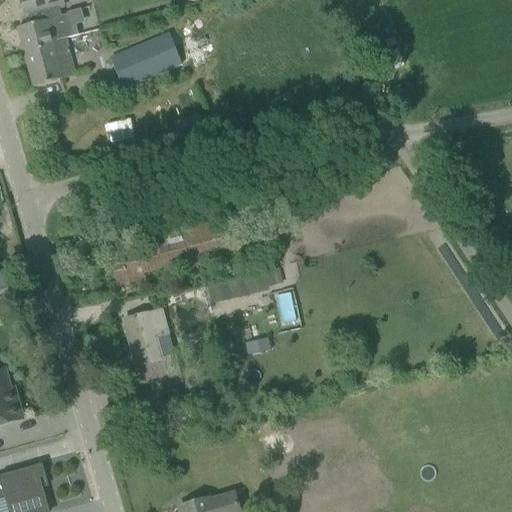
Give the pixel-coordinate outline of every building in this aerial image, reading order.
[(29,15),(32,26),(18,30),(25,55),(54,47),(53,43),(66,40),(73,38),(67,16),(62,17),(59,7),(65,6),(63,0),(18,0),(23,17),(29,15)] [(181,66),(190,62),(187,54),(178,58),(174,49),(183,45),(177,31),(111,59),(124,91),(181,66)] [(25,55),(34,88),(76,77),(66,40),(53,43),(54,47),(25,55)] [(248,252),(239,217),(164,237),(156,237),(154,240),(108,253),(117,288),(248,252)] [(150,317),(150,315),(124,322),(141,386),(180,376),(175,358),(162,362),(156,339),(168,335),(162,311),(161,312),(162,314),(150,317)] [(9,392),(4,372),(0,373),(0,426),(22,421),(13,390),(9,392)] [(47,511),(39,480),(44,478),(42,468),(0,480),(0,500),(7,499),(10,511),(47,511)] [(209,500),(179,509),(180,511),(239,511),(234,495),(210,502),(209,500)]
